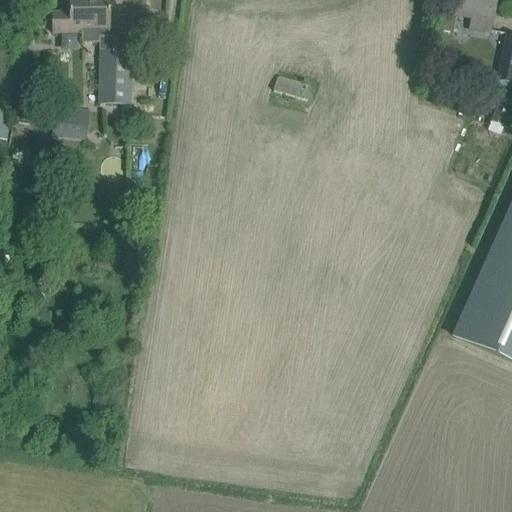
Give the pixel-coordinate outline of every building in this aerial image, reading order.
[(109,38),(108,0),(77,0),(69,0),(69,15),(52,15),(52,35),(71,35),(71,30),(82,30),(82,44),(99,44),(99,38),(109,38)] [(488,35),(494,0),(457,0),(458,0),(456,0),(447,0),(442,32),(453,34),(457,15),(473,18),(470,32),(488,35)] [(511,37),(504,36),(495,87),(511,89),(511,88),(511,37)] [(127,76),(127,66),(131,66),(132,41),(113,41),(112,52),(100,52),(98,106),(130,107),(131,77),(127,76)] [(8,128),(24,46),(11,44),(5,75),(0,74),(0,168),(4,148),(8,128)] [(304,104),(308,88),(277,78),(272,93),(304,104)] [(511,132),(511,96),(503,93),(491,123),(511,132)] [(511,201),(494,243),(451,339),(511,366),(511,201)]
